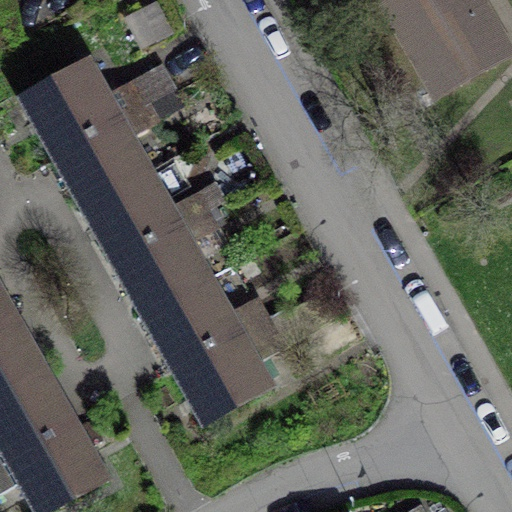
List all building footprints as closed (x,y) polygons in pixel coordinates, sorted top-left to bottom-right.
[(495,0),(392,0),(470,119),(511,91),(511,25),(502,11),(495,0)] [(108,108),(86,70),(25,105),(57,159),(145,109),(135,92),(108,108)] [(145,109),(57,159),(84,207),(81,209),(83,213),(85,212),(145,178),(149,176),(146,171),(143,173),(124,140),(153,123),(145,109)] [(145,178),(85,212),(114,262),(111,263),(113,266),(115,265),(203,214),(193,198),(166,214),(145,178)] [(203,214),(115,265),(145,316),(141,318),(142,319),(145,318),(205,283),(183,246),(212,229),(203,214)] [(205,283),(145,318),(174,368),(171,370),(172,372),(175,370),(263,320),(253,303),(226,319),(205,283)] [(0,326),(10,321),(0,303),(0,326)] [(13,319),(10,321),(0,326),(0,397),(41,374),(11,324),(15,322),(13,319)] [(263,320),(175,370),(205,422),(265,389),(243,350),(271,335),(263,320)] [(43,373),(41,374),(0,397),(0,442),(1,444),(0,445),(0,466),(70,427),(41,377),(44,375),(43,373)] [(72,426),(70,427),(0,466),(0,486),(18,476),(38,511),(44,511),(100,481),(71,430),(73,428),(72,426)]
